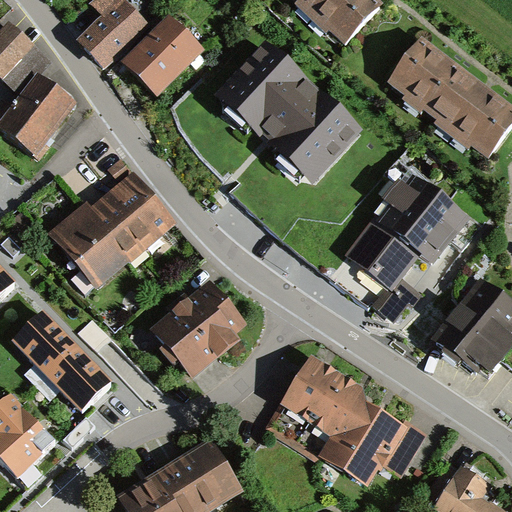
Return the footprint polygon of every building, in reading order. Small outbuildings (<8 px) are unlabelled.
[(101,16),(76,40),(105,69),(151,24),(128,0),(91,0),(89,3),(101,16)] [(383,7),(375,0),(294,0),(299,4),(295,7),(328,38),(331,34),(346,47),(383,7)] [(205,49),(170,14),(121,62),(157,97),(205,49)] [(53,62),(10,22),(0,32),(0,76),(19,94),(0,117),(0,129),(41,160),(50,147),(46,144),(78,101),(41,75),(53,62)] [(511,104),(425,40),(389,88),(488,162),(511,130),(511,104)] [(362,133),(264,47),(220,97),(229,106),(222,114),(246,134),(251,128),(280,155),(273,164),(298,186),(304,180),(313,188),(362,133)] [(108,170),(119,184),(132,173),(121,159),(108,170)] [(119,184),(93,204),(89,200),(50,232),(96,288),(176,223),(134,171),(132,173),(119,184)] [(376,225),(421,260),(431,267),(468,220),(412,178),(405,188),(398,182),(380,206),(387,211),(376,225)] [(376,225),(369,220),(342,256),(386,289),(374,306),(394,320),(415,291),(404,283),(421,260),(376,225)] [(11,239),(2,247),(14,259),(23,251),(11,239)] [(0,301),(17,285),(0,267),(0,301)] [(212,280),(154,327),(166,342),(159,347),(174,367),(181,361),(195,377),(241,340),(236,332),(247,323),(212,280)] [(511,302),(481,280),(435,342),(477,372),(484,363),(492,369),(511,342),(511,332),(510,331),(511,328),(511,302)] [(113,385),(44,316),(14,345),(83,414),(113,385)] [(79,334),(98,353),(112,339),(93,320),(79,334)] [(366,394),(314,360),(268,430),(320,464),(366,394)] [(54,442),(9,397),(0,405),(0,465),(15,481),(54,442)] [(324,461),(367,488),(380,467),(400,480),(427,437),(405,423),(402,427),(362,401),(324,461)] [(87,421),(65,443),(73,450),(95,429),(87,421)] [(210,511),(245,491),(213,438),(118,495),(129,511),(210,511)] [(495,487),(465,468),(437,511),(503,511),(486,501),(495,487)]
